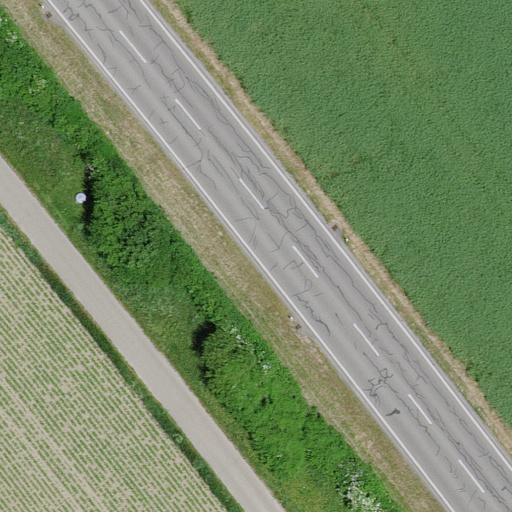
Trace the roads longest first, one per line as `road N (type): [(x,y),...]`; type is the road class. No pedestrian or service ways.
road 1 (tertiary): [(92,0),(497,511)]
road 2 (track): [(261,511),(0,182)]
